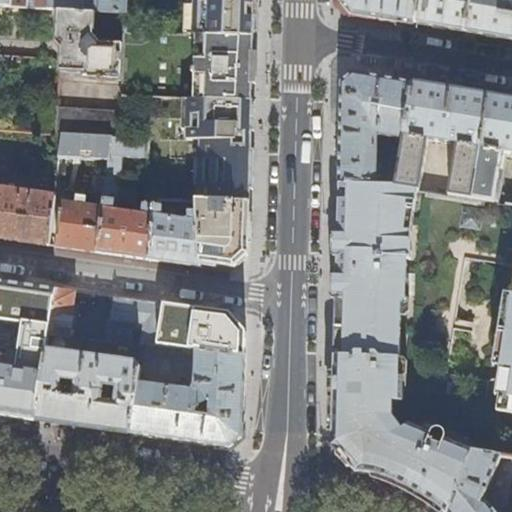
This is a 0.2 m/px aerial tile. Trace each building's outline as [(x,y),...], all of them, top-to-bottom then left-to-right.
[(0,0),(0,5),(15,7),(59,10),(96,12),(128,15),(128,0),(101,0),(102,2),(91,2),(91,0),(37,0),(37,1),(29,1),(28,0),(0,0)] [(256,11),(256,0),(185,0),(184,36),(255,38),(256,11)] [(402,21),(417,24),(421,0),(344,0),(345,0),(354,14),(367,16),(398,21),(402,21)] [(436,27),(466,32),(471,0),(421,0),(417,24),(436,27)] [(506,38),(511,39),(511,0),(471,0),(466,32),(506,38)] [(0,15),(15,17),(15,7),(0,5),(0,15)] [(121,81),(125,44),(100,43),(95,36),(96,12),(59,10),(58,42),(62,48),(61,71),(84,72),(84,79),(121,81)] [(397,27),(398,21),(367,16),(366,21),(397,27)] [(255,68),(255,38),(184,36),(126,33),(125,44),(124,97),(191,99),(254,102),(255,68)] [(341,135),(340,183),(378,183),(379,146),(385,146),(385,141),(379,140),(379,135),(397,139),(405,140),(414,84),(378,78),(353,74),(343,83),(341,135)] [(418,189),(472,198),(490,96),(448,89),(414,84),(405,140),(398,184),(397,185),(418,189)] [(511,99),(490,96),(472,198),(511,204),(511,99)] [(253,122),(254,102),(191,99),(189,140),(202,142),(200,203),(251,203),(252,172),(253,122)] [(57,134),(63,135),(114,138),(123,139),(124,112),(59,108),(57,134)] [(60,158),(110,162),(111,162),(114,138),(63,135),(60,158)] [(128,257),(152,261),(156,203),(148,203),(148,206),(145,206),(144,216),(115,212),(116,202),(121,202),(124,182),(124,157),(143,158),(144,140),(123,139),(114,138),(111,162),(110,162),(104,208),(104,210),(98,253),(128,257)] [(394,145),(387,183),(398,184),(405,140),(397,139),(396,146),(394,145)] [(0,239),(19,242),(50,246),(58,176),(0,172),(0,239)] [(433,502),(445,511),(449,511),(475,451),(449,440),(451,432),(436,426),(434,433),(412,424),(405,428),(396,415),(397,401),(406,401),(407,377),(402,377),(405,300),(409,295),(409,259),(413,259),(413,230),(406,230),(409,210),(416,210),(418,189),(397,185),(398,184),(387,183),(378,183),(340,183),(339,214),(337,271),(336,325),(333,435),(337,436),(337,439),(337,446),(355,467),(361,467),(368,467),(368,474),(385,479),(403,485),(419,494),(433,502)] [(71,249),(98,253),(104,210),(104,208),(89,207),(90,198),(80,196),(79,205),(64,203),(57,247),(71,249)] [(177,264),(202,268),(199,203),(156,203),(152,261),(177,264)] [(230,272),(249,255),(250,232),(251,203),(200,203),(199,203),(202,268),(216,270),(230,272)] [(0,415),(1,416),(37,421),(43,374),(19,370),(19,368),(8,366),(3,365),(3,363),(0,358),(0,311),(4,283),(0,282),(0,415)] [(9,359),(44,365),(55,290),(20,285),(9,359)] [(80,427),(132,435),(139,384),(141,369),(138,366),(139,363),(69,353),(77,293),(55,290),(44,365),(43,374),(37,421),(80,427)] [(511,294),(506,293),(494,366),(500,368),(496,396),(500,397),(498,412),(511,414),(511,294)] [(143,325),(141,344),(158,346),(164,305),(115,298),(111,321),(143,325)] [(216,312),(164,305),(158,346),(173,348),(174,341),(177,321),(215,325),(216,312)] [(248,316),(216,312),(215,325),(214,340),(213,354),(246,358),(247,336),(248,316)] [(173,348),(184,350),(213,354),(214,340),(196,339),(195,344),(174,341),(173,348)] [(231,449),(243,438),(244,399),(246,358),(213,354),(184,350),(184,356),(196,357),(195,384),(192,392),(139,384),(132,435),(172,440),(231,449)] [(9,359),(8,366),(19,368),(19,370),(43,374),(44,365),(9,359)] [(504,511),(507,508),(509,501),(502,501),(501,506),(489,504),(485,500),(487,494),(492,495),(494,490),(490,488),(495,475),(511,478),(511,457),(475,451),(449,511),(504,511)]
